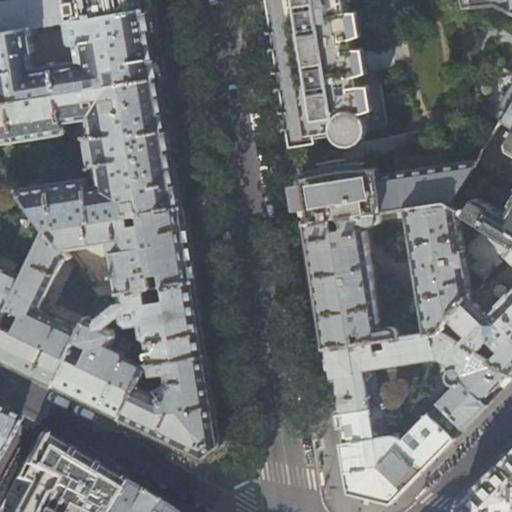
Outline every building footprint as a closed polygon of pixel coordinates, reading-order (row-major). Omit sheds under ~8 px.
[(0,0),(0,32),(33,27),(68,21),(154,7),(152,0),(0,0)] [(285,91),(294,144),(319,140),(318,135),(320,135),(321,137),(333,135),(333,133),(337,132),(339,136),(341,139),(347,142),(354,143),(361,141),(364,138),(366,134),(368,130),(368,125),(366,120),(361,113),(373,111),(372,105),(368,105),(366,92),(369,91),(368,85),(360,86),(359,77),(367,75),(366,68),(359,69),(356,55),(363,54),(362,48),(354,49),(353,40),(361,38),(360,31),(356,32),(354,18),(357,17),(356,11),(348,12),(346,2),(348,1),(347,0),(270,0),(273,16),(285,91)] [(511,0),(466,0),(468,6),(499,3),(511,9),(511,0)] [(160,46),(154,7),(68,21),(72,43),(75,42),(76,46),(78,46),(80,60),(34,67),(31,53),(35,52),(36,50),(36,48),(33,27),(0,32),(0,103),(165,76),(160,46)] [(178,163),(165,76),(0,103),(0,141),(3,144),(5,144),(63,135),(66,133),(68,131),(69,129),(68,122),(90,118),(92,133),(90,133),(91,138),(89,140),(91,160),(94,161),(95,165),(97,164),(99,181),(90,182),(88,179),(84,177),(19,188),(48,227),(128,214),(126,204),(136,203),(138,212),(185,205),(178,163)] [(511,85),(499,106),(501,108),(494,117),(511,128),(511,85)] [(511,135),(507,144),(509,151),(511,153),(511,201),(505,213),(479,198),(473,200),(465,213),(487,227),(511,241),(511,135)] [(362,170),(362,166),(363,164),(347,164),(311,170),(311,171),(302,173),(302,179),(300,180),(301,184),(300,184),(304,209),(305,209),(307,215),(308,219),(306,219),(306,223),(405,208),(447,202),(451,205),(476,163),(379,176),(378,169),(375,169),(374,169),(362,170)] [(460,210),(451,205),(447,202),(405,208),(406,215),(425,333),(432,333),(441,331),(442,332),(453,314),(469,296),(473,292),(468,264),(460,210)] [(192,250),(185,205),(138,212),(128,214),(48,227),(48,228),(65,251),(114,243),(115,251),(112,252),(118,284),(93,288),(99,295),(121,292),(147,287),(145,275),(163,272),(165,284),(197,279),(192,250)] [(406,215),(405,208),(306,223),(316,287),(326,347),(401,337),(400,330),(400,328),(398,327),(395,326),(384,327),(367,225),(379,223),(381,222),(382,218),(406,215)] [(511,241),(487,227),(468,246),(469,252),(473,259),(468,264),(473,292),(509,255),(511,258),(511,291),(489,315),(469,296),(453,314),(442,332),(511,373),(511,241)] [(70,256),(65,251),(48,228),(25,277),(10,307),(23,314),(16,330),(2,323),(0,328),(0,357),(20,367),(56,385),(70,357),(77,340),(83,328),(41,308),(65,259),(70,256)] [(25,277),(0,265),(0,328),(2,323),(10,307),(25,277)] [(202,309),(197,279),(165,284),(167,300),(149,302),(147,287),(121,292),(123,302),(119,302),(109,309),(117,320),(124,316),(125,323),(131,327),(143,325),(145,338),(149,342),(153,363),(209,353),(204,326),(202,309)] [(223,350),(216,307),(202,309),(204,326),(209,353),(223,350)] [(111,325),(117,320),(109,309),(98,317),(97,320),(89,316),(83,328),(77,340),(91,346),(83,362),(70,357),(56,385),(89,400),(124,417),(140,385),(144,375),(148,367),(128,358),(126,352),(114,346),(120,335),(118,328),(111,325)] [(511,373),(441,331),(432,333),(436,359),(440,358),(453,372),(451,373),(449,377),(449,379),(451,382),(446,387),(450,391),(439,403),(429,414),(455,439),(490,403),(486,400),(501,384),(504,381),(511,373)] [(436,359),(432,333),(425,333),(401,337),(326,347),(331,381),(337,414),(387,406),(384,392),(379,393),(375,369),(436,359)] [(215,390),(209,353),(153,363),(150,365),(148,367),(144,375),(154,373),(157,374),(168,373),(169,381),(160,380),(161,387),(158,393),(140,385),(124,417),(165,437),(207,458),(224,445),(221,432),(217,405),(215,390)] [(235,429),(228,388),(215,390),(217,405),(221,432),(235,429)] [(389,416),(387,406),(337,414),(342,450),(349,493),(392,504),(422,473),(455,439),(429,414),(403,440),(399,436),(395,436),(392,436),(390,425),(393,424),(395,421),(394,418),(391,416),(389,416)] [(0,449),(16,421),(0,413),(0,449)] [(321,421),(313,423),(316,438),(323,437),(321,421)] [(39,433),(0,508),(0,511),(103,511),(121,483),(74,455),(39,433)] [(511,511),(511,450),(494,469),(466,498),(463,501),(462,504),(461,507),(462,510),(462,511),(511,511)] [(169,511),(154,503),(121,483),(103,511),(169,511)]
